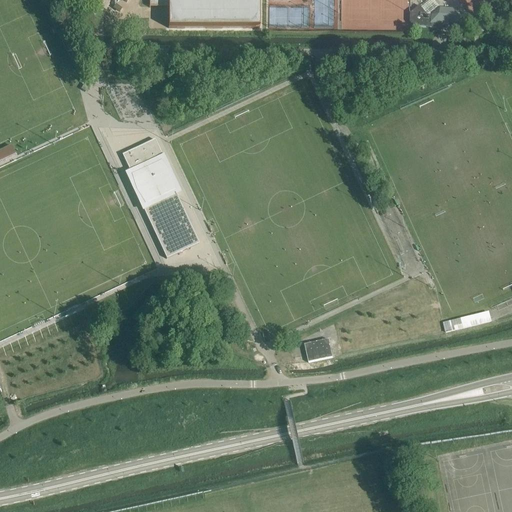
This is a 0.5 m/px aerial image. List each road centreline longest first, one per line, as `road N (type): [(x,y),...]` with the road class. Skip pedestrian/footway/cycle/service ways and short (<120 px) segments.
road 1 (unclassified): [(511,342),(342,376),(166,386),(51,413),(0,436)]
road 2 (tertiary): [(0,498),(459,396)]
